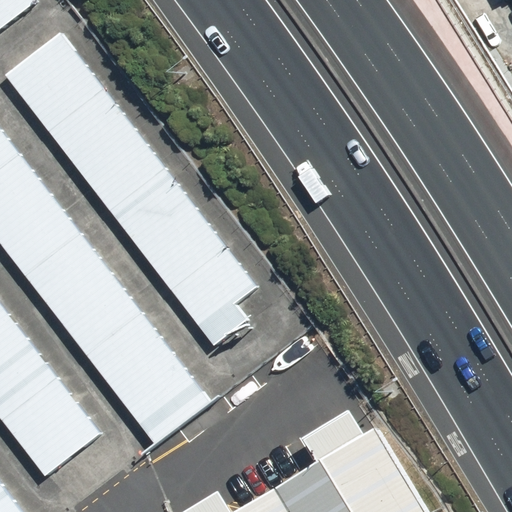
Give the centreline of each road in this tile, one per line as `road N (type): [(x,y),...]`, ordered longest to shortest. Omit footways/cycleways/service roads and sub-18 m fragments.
road 1 (unknown): [(63,0),(292,315),(300,357),(287,381),(253,407)]
road 2 (motorway): [(511,418),(442,296),(236,0)]
road 3 (unknown): [(0,89),(253,407)]
road 4 (motorway): [(323,0),(511,276)]
road 5 (unknown): [(0,268),(113,413),(134,473)]
road 6 (unknown): [(134,473),(253,407)]
